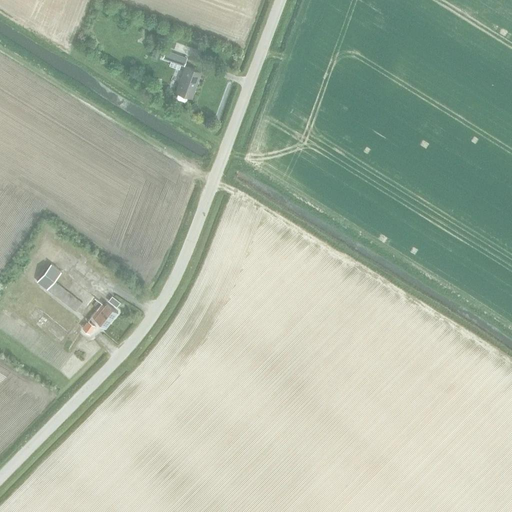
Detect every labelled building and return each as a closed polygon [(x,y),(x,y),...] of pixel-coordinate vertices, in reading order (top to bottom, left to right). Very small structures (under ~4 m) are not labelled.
[(170,60),(183,65),(186,57),(174,52),(170,60)] [(191,60),(198,66),(201,63),(194,56),(191,60)] [(176,92),(192,98),(201,71),(186,65),(176,92)] [(153,88),(161,88),(161,81),(153,80),(153,88)] [(37,282),(76,311),(83,302),(54,281),(62,271),(51,263),(37,282)] [(92,278),(102,287),(110,278),(101,269),(92,278)] [(112,297),(108,301),(116,308),(120,303),(112,297)] [(102,302),(101,303),(97,300),(92,305),(97,309),(92,316),(107,327),(119,312),(106,302),(104,304),(102,302)] [(90,334),(96,326),(88,321),(83,328),(90,334)]
